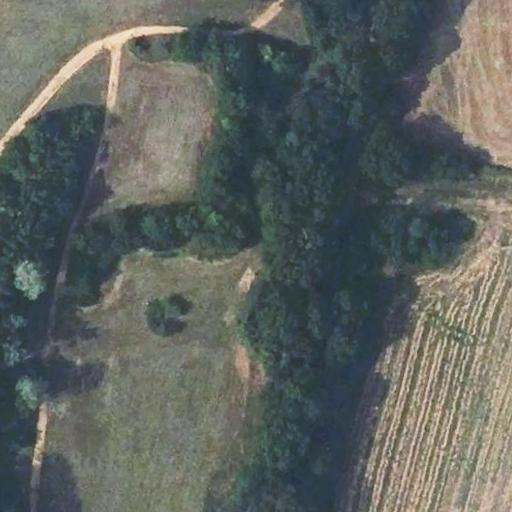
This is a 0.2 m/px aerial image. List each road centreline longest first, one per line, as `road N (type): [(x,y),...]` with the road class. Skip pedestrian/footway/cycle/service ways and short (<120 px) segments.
road 1 (track): [(378,0),(330,266),(323,412),(299,511)]
road 2 (track): [(29,511),(52,303),(104,133),(119,36)]
